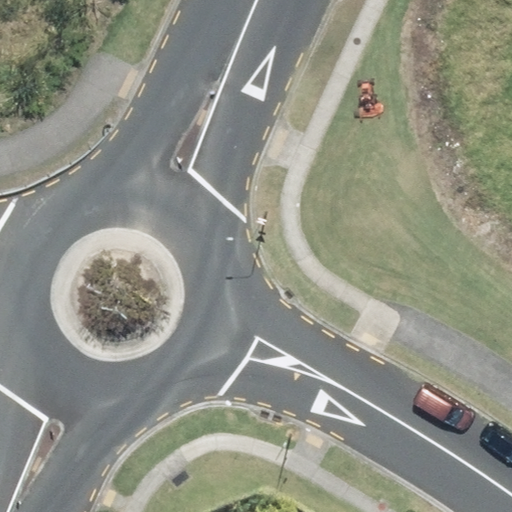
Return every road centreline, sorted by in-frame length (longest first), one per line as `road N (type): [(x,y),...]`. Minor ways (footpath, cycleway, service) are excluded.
road 1 (residential): [(222,313),(511,503)]
road 2 (tertiary): [(165,180),(253,0)]
road 3 (tertiary): [(14,237),(44,195),(89,171),(141,171),(165,180)]
road 4 (tertiary): [(222,313),(205,345),(145,385),(74,380)]
road 5 (tertiary): [(74,380),(49,366),(14,321),(7,293),(14,237)]
road 6 (tertiary): [(165,180),(197,203),(218,236),(227,274),(222,313)]
road 7 (tertiary): [(74,380),(13,511)]
